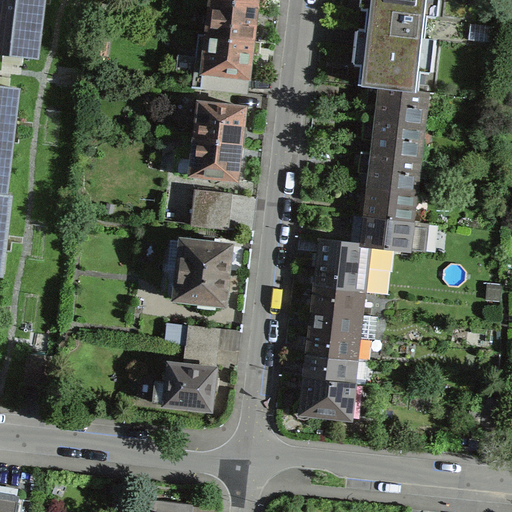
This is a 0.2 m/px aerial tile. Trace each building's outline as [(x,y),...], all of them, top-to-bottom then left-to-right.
[(0,0),(0,52),(30,55),(33,31),(39,32),(43,0),(0,0)] [(95,0),(94,14),(109,16),(110,0),(95,0)] [(254,31),(257,5),(211,0),(210,0),(206,35),(253,41),(254,31)] [(358,84),(369,85),(418,91),(428,0),(370,0),(370,8),(367,7),(365,31),(367,31),(366,43),(363,64),(361,63),(358,84)] [(491,26),(471,24),(469,39),(489,41),(491,26)] [(204,57),(200,87),(247,92),(249,76),(253,41),(206,35),(198,34),(196,56),(204,57)] [(366,105),(379,107),(378,115),(377,120),(420,125),(424,92),(418,91),(369,85),(366,105)] [(0,180),(1,171),(8,171),(15,112),(8,111),(11,87),(0,86),(0,180)] [(194,138),(241,143),(242,137),(245,107),(199,101),(194,138)] [(420,125),(377,120),(360,118),(358,136),(363,137),(362,138),(375,140),(374,146),(373,153),(416,158),(420,125)] [(190,173),(190,174),(237,179),(238,170),(241,143),(194,138),(193,149),(178,147),(175,172),(188,174),(188,173),(190,173)] [(416,158),(373,153),(361,152),(361,154),(356,154),(354,167),(359,168),(359,171),(371,173),(370,179),(369,186),(412,191),(416,158)] [(412,191),(369,186),(367,208),(366,215),(411,220),(414,191),(412,191)] [(194,224),(227,228),(228,218),(231,193),(198,189),(194,224)] [(353,223),(365,224),(364,234),(363,244),(371,245),(425,251),(428,222),(411,220),(366,215),(354,214),(353,223)] [(211,308),(216,301),(223,302),(225,280),(229,246),(212,244),(213,237),(205,236),(204,243),(183,240),(176,296),(198,299),(202,307),(211,308)] [(371,245),(363,244),(320,239),(318,258),(318,262),(368,268),(371,245)] [(368,268),(318,262),(315,282),(315,285),(364,291),(365,291),(368,268)] [(364,291),(315,285),(313,304),(312,308),(355,313),(355,307),(362,308),(364,291)] [(355,313),(312,308),(310,327),(310,331),(360,337),(362,314),(355,313)] [(217,348),(219,328),(189,325),(187,344),(217,348)] [(307,354),(357,359),(360,337),(310,331),(307,350),(307,354)] [(213,387),(217,348),(187,344),(186,344),(184,364),(169,362),(167,381),(156,379),(154,401),(165,402),(165,403),(210,408),(213,387)] [(28,353),(25,383),(55,387),(58,357),(28,353)] [(357,359),(307,354),(305,373),(304,376),(348,381),(354,382),(357,359)] [(303,389),(302,401),(299,403),(296,405),(295,408),(295,411),(296,414),(299,417),(302,418),(306,418),(309,416),(312,413),(343,417),(348,381),(304,376),(303,389)] [(500,399),(483,397),(482,431),(499,431),(500,399)] [(0,511),(16,511),(19,496),(0,492),(0,511)] [(191,511),(193,504),(151,499),(149,511),(191,511)]
